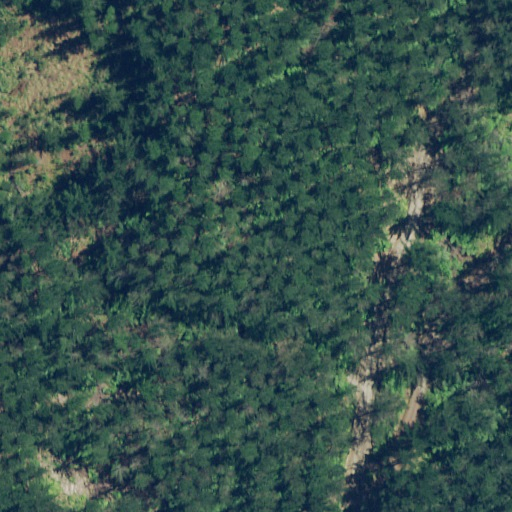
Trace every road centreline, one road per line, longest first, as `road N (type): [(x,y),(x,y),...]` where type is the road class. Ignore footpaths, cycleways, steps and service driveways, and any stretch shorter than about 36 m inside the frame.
road 1 (track): [(474,0),(483,28),(474,116),(448,203),(350,405),(353,435)]
road 2 (track): [(511,185),(315,484),(317,511)]
